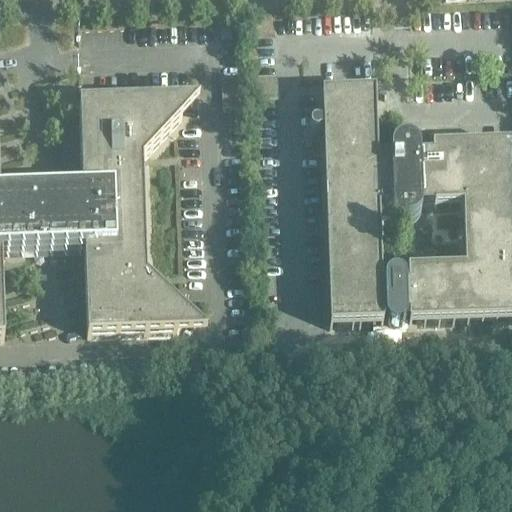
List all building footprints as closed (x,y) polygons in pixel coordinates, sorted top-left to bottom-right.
[(257,103),(277,102),(276,80),(257,80),(257,103)] [(240,81),(237,81),(221,81),(222,111),(241,110),(240,81)] [(395,155),(396,170),(376,170),(374,105),(367,105),(367,98),(328,99),(328,106),(321,107),(322,129),(318,129),(317,128),(314,128),(311,129),(310,131),(309,134),(309,135),(310,137),(313,139),(315,139),(317,139),(318,138),(323,138),(329,326),(336,326),(336,333),(375,331),(375,324),(415,323),(415,330),(511,326),(511,319),(511,157),(506,158),(506,151),(438,153),(438,161),(431,161),(432,168),(412,169),(412,155),(395,155)] [(0,197),(0,344),(3,345),(0,258),(83,255),(86,342),(176,339),(188,320),(146,281),(142,165),(181,123),(168,105),(78,108),(81,195),(0,197)] [(285,358),(266,359),(266,381),(286,381),(285,358)]
